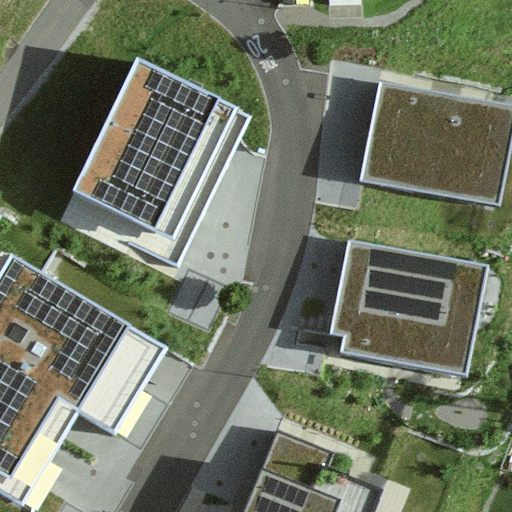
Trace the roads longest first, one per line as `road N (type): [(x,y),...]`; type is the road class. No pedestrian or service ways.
road 1 (residential): [(230,0),(260,29),(290,124),(281,255),(246,346),(143,511)]
road 2 (unclassified): [(73,0),(0,101)]
